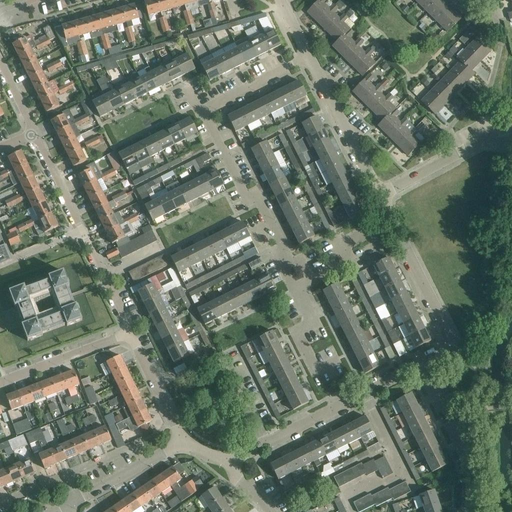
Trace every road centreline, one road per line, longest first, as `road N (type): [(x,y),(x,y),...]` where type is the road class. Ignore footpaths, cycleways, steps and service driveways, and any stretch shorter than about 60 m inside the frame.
road 1 (residential): [(34,133),(126,333)]
road 2 (residential): [(228,461),(418,366)]
road 3 (residential): [(418,366),(444,353),(449,335),(391,219)]
road 4 (residential): [(290,263),(203,111)]
road 5 (residential): [(469,511),(469,470),(418,366)]
road 6 (residential): [(379,193),(307,56)]
road 7 (residential): [(379,193),(511,134)]
road 8 (residential): [(0,381),(126,333)]
road 9 (residential): [(336,360),(315,370),(296,333),(312,325),(293,288)]
road 10 (residential): [(126,333),(184,441)]
road 11 (residential): [(78,499),(184,441)]
